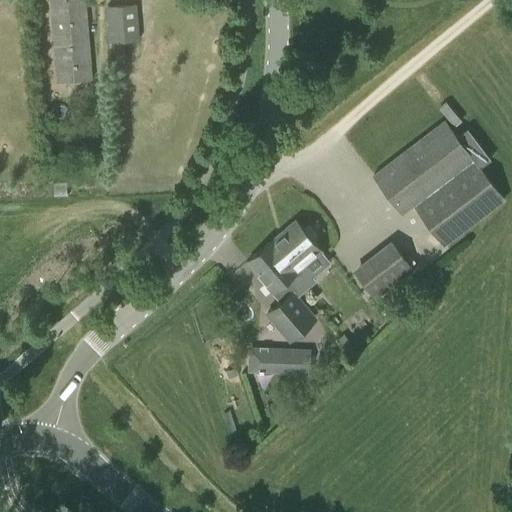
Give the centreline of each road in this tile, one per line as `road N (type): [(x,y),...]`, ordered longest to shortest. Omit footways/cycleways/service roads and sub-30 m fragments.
road 1 (tertiary): [(51,439),(80,361),(206,244),(260,156),(272,99),(274,0)]
road 2 (track): [(260,156),(306,156),(491,0)]
road 3 (secondary): [(146,511),(51,439)]
